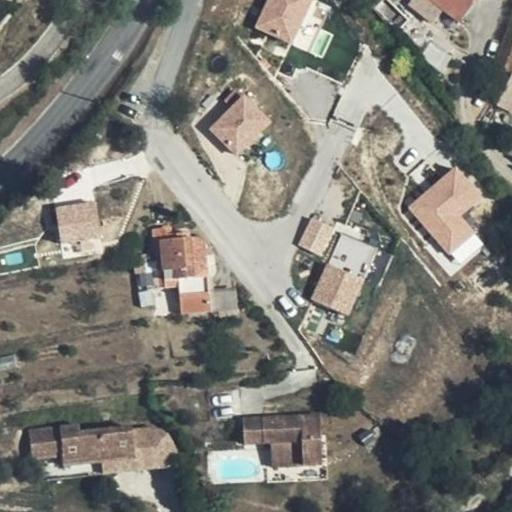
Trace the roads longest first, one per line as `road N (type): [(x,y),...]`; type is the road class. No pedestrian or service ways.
road 1 (residential): [(192,0),(162,100),(159,126),(172,171),(305,353),(301,374),(285,386),(245,395)]
road 2 (unclassified): [(0,180),(113,51),(143,0)]
